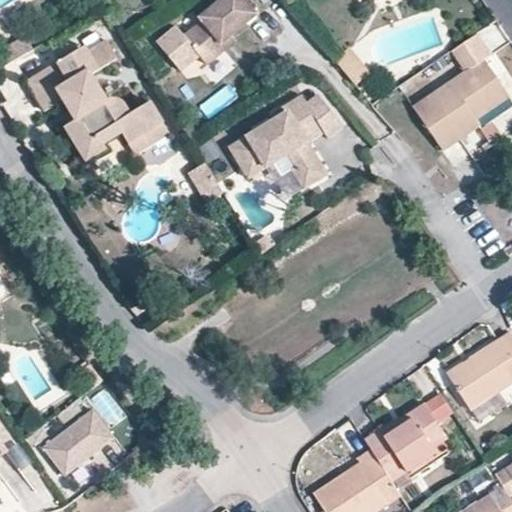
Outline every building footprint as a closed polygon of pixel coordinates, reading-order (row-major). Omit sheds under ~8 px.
[(175,27),(155,43),(179,72),(198,56),(205,65),(226,48),(221,43),(230,36),(255,15),(242,0),(217,0),(197,18),(200,21),(182,36),(175,27)] [(510,98),(483,59),(491,53),(477,33),(451,50),(465,70),(411,107),(442,153),(462,140),(481,127),(477,120),(510,98)] [(0,52),(7,65),(33,50),(24,35),(0,49),(0,52)] [(221,43),(226,48),(234,41),(230,36),(221,43)] [(116,59),(106,41),(89,51),(86,47),(28,82),(45,112),(61,103),(73,122),(65,127),(87,162),(106,151),(103,145),(122,133),(128,144),(162,123),(150,102),(130,114),(123,102),(112,97),(108,100),(92,74),(116,59)] [(370,73),(349,47),(334,60),(355,85),(370,73)] [(323,132),(306,103),(302,95),(274,112),(277,117),(288,110),(308,142),(323,132)] [(343,126),(318,96),(306,103),(323,132),(327,139),(343,126)] [(308,142),(288,110),(277,117),(229,147),(238,162),(249,155),(259,171),(289,153),(297,166),(292,169),(304,188),(327,174),(308,142)] [(170,136),(162,123),(128,144),(136,157),(170,136)] [(491,124),(483,130),(494,146),(503,140),(491,124)] [(259,171),(249,155),(238,162),(248,178),(259,171)] [(222,193),(204,163),(189,172),(208,202),(222,193)] [(273,246),(267,238),(255,245),(261,254),(273,246)] [(0,300),(10,295),(0,278),(0,300)] [(487,401),(511,384),(511,335),(509,332),(445,374),(471,412),(487,401)] [(441,393),(424,404),(436,421),(452,409),(441,393)] [(478,423),(495,412),(487,401),(471,412),(478,423)] [(437,455),(433,450),(448,440),(436,421),(424,404),(408,415),(411,420),(399,428),(395,423),(394,421),(365,441),(370,449),(393,484),(437,455)] [(92,410),(43,448),(65,477),(114,439),(92,410)] [(411,420),(408,415),(395,423),(399,428),(411,420)] [(0,454),(9,449),(0,435),(0,454)] [(393,484),(370,449),(356,458),(360,462),(313,494),(325,511),(378,511),(402,497),(393,484)] [(0,481),(7,478),(23,511),(31,511),(54,501),(34,460),(17,468),(10,454),(0,458),(0,481)] [(511,462),(494,474),(502,486),(509,498),(511,495),(511,462)] [(511,511),(511,501),(509,498),(502,486),(461,511),(511,511)]
